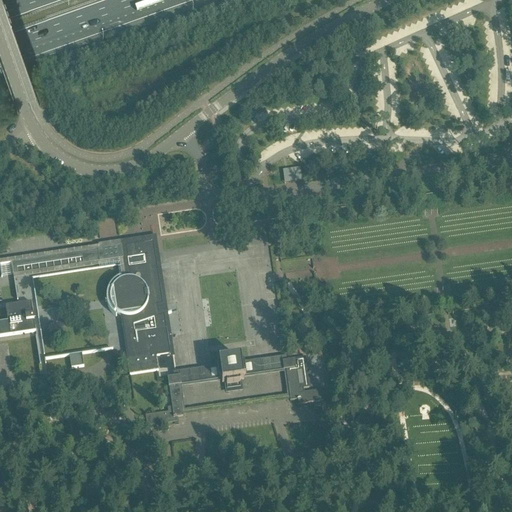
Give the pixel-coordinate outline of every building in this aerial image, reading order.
[(112,290),(109,288),(108,290),(108,291),(107,293),(107,294),(107,295),(107,296),(106,298),(106,299),(107,301),(107,302),(107,303),(107,305),(108,306),(108,307),(108,308),(109,310),(110,311),(110,312),(111,313),(112,314),(114,316),(116,318),(118,315),(121,317),(123,325),(122,325),(122,326),(128,362),(171,355),(164,316),(171,314),(171,313),(159,317),(157,307),(163,306),(153,242),(143,244),(143,240),(138,241),(139,244),(125,246),(130,280),(128,280),(126,280),(124,280),(122,281),(120,282),(118,283),(117,284),(116,285),(115,286),(114,287),(114,288),(113,289),(112,290)] [(103,263),(101,250),(12,263),(13,277),(103,263)] [(0,337),(36,333),(31,303),(6,307),(8,322),(0,323),(0,337)] [(82,355),(69,357),(71,369),(84,368),(82,355)] [(220,367),(209,368),(210,381),(221,380),(222,384),(226,384),(227,390),(241,388),(239,382),(244,381),(243,377),(254,375),(252,362),(241,363),(241,359),(236,360),(236,357),(223,359),(223,362),(219,362),(220,367)] [(283,371),(286,371),(290,402),(297,401),(298,405),(328,401),(326,390),(304,394),(303,389),(309,389),(305,359),(295,361),(295,360),(288,361),(288,357),(281,358),(283,370),(283,371)] [(173,373),(174,378),(167,379),(169,387),(168,387),(169,388),(172,408),(167,408),(168,413),(145,416),(147,427),(177,423),(176,418),(183,417),(179,386),(181,386),(181,385),(179,372),(173,373)]
